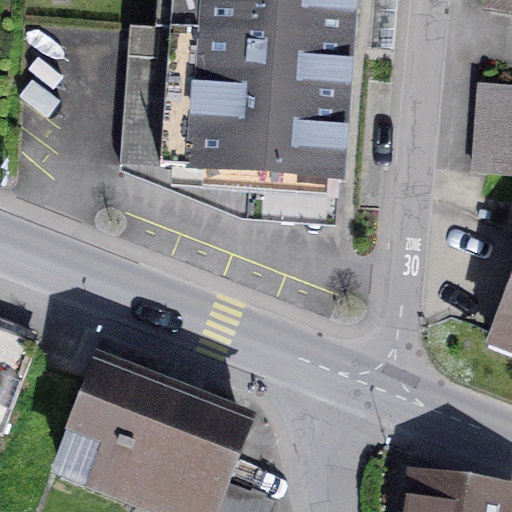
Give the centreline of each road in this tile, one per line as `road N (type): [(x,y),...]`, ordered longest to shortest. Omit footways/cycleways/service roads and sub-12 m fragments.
road 1 (residential): [(431,0),(393,393)]
road 2 (tertiary): [(335,369),(0,240)]
road 3 (unknown): [(55,261),(86,48)]
road 4 (residential): [(335,369),(320,452),(335,511)]
road 5 (tertiary): [(511,442),(393,393)]
